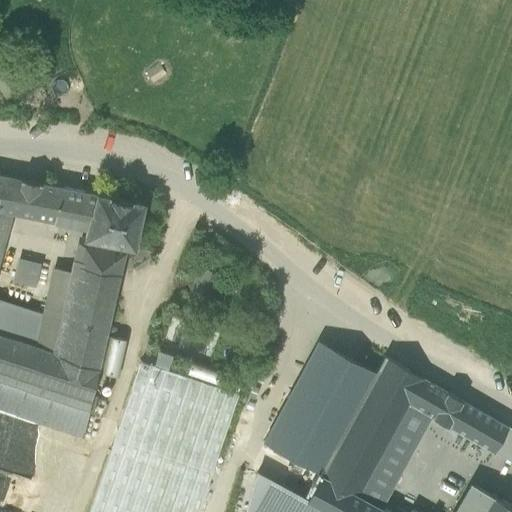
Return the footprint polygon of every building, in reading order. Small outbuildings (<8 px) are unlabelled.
[(0,174),(0,372),(90,402),(125,245),(84,237),(78,265),(76,273),(58,355),(36,347),(4,337),(0,335),(0,210),(13,213),(14,214),(24,179),(18,178),(0,174)] [(14,214),(29,216),(38,182),(24,179),(14,214)] [(43,183),(38,182),(29,216),(87,228),(97,194),(43,183)] [(125,245),(134,247),(143,202),(97,193),(97,194),(87,228),(84,237),(125,245)] [(0,260),(13,213),(0,210),(0,260)] [(71,268),(70,271),(76,273),(78,265),(74,264),(71,268)] [(58,355),(76,273),(70,271),(54,268),(42,323),(36,347),(58,355)] [(4,337),(36,347),(42,323),(12,313),(4,337)] [(101,373),(118,376),(127,340),(109,336),(101,373)] [(317,342),(264,441),(321,471),(370,381),(374,373),(317,342)] [(163,350),(158,363),(170,367),(174,354),(163,350)] [(374,373),(370,381),(409,403),(430,415),(435,417),(449,393),(384,355),(374,373)] [(88,511),(198,511),(238,393),(140,360),(121,416),(88,511)] [(242,387),(250,390),(261,363),(253,360),(242,387)] [(242,378),(191,361),(187,375),(237,392),(242,378)] [(87,419),(90,402),(0,372),(0,409),(83,438),(87,419)] [(358,496),(409,403),(370,381),(321,471),(305,500),(304,502),(321,511),(387,511),(380,508),(358,496)] [(435,417),(446,424),(460,399),(449,393),(435,417)] [(507,427),(460,399),(446,424),(493,452),(507,427)] [(358,496),(380,508),(430,415),(409,403),(358,496)] [(511,429),(507,427),(493,452),(511,462),(511,429)] [(256,511),(321,511),(304,502),(305,500),(256,472),(248,507),(256,511)] [(461,511),(511,511),(511,506),(493,495),(492,497),(476,487),(461,511)]
